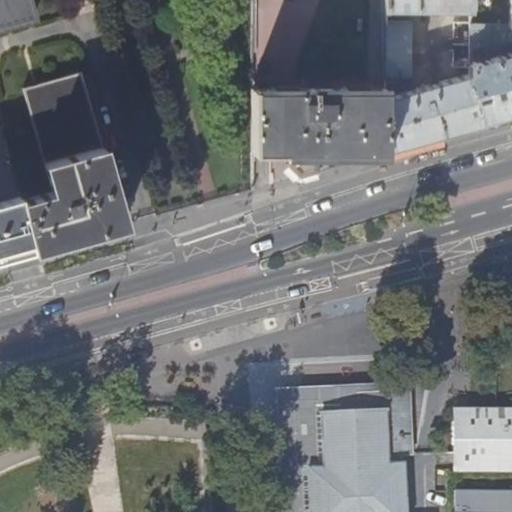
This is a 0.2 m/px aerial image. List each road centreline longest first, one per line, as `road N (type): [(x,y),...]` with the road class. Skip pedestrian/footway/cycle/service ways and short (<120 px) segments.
road 1 (primary): [(511,161),(0,313)]
road 2 (primary): [(0,362),(511,217)]
